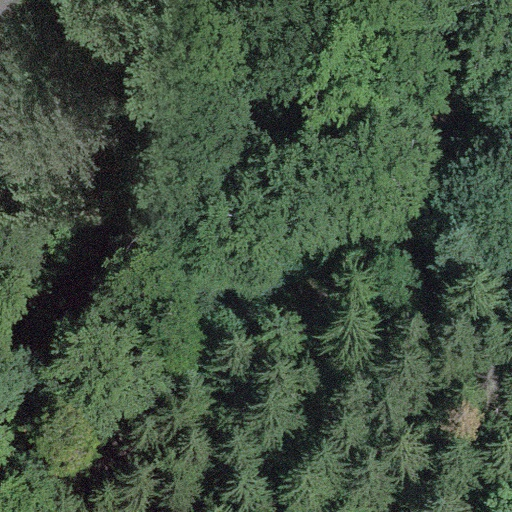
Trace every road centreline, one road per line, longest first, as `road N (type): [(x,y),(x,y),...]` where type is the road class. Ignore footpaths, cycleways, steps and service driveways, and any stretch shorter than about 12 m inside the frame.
road 1 (track): [(57,511),(164,419),(338,317),(451,200),(414,306),(284,511)]
road 2 (track): [(451,200),(511,84)]
